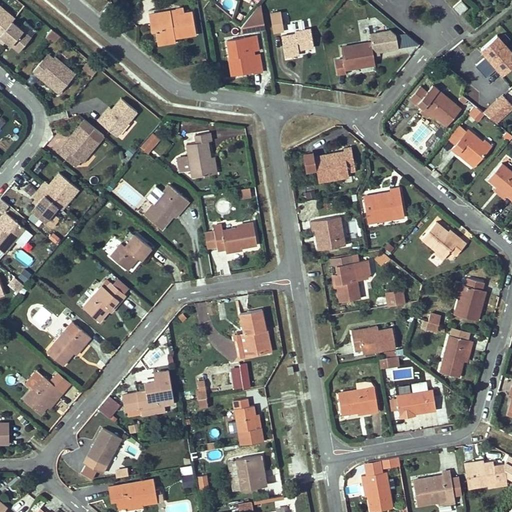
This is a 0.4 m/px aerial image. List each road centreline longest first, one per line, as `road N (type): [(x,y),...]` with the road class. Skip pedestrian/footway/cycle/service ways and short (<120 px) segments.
road 1 (residential): [(294,277),(168,304),(45,465)]
road 2 (residential): [(326,459),(469,431),(511,293)]
road 3 (residential): [(265,104),(176,90),(65,0)]
road 4 (residential): [(511,258),(361,128)]
road 5 (residential): [(326,459),(294,277)]
road 6 (residential): [(294,277),(265,104)]
road 7 (residential): [(0,179),(35,137),(39,118),(0,78)]
road 8 (residential): [(361,128),(428,51),(428,29)]
